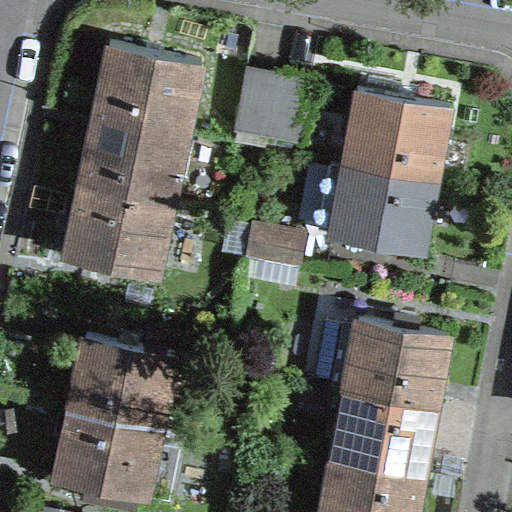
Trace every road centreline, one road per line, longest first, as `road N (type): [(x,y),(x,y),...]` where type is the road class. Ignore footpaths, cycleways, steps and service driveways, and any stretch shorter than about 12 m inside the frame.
road 1 (residential): [(511,326),(479,511)]
road 2 (residential): [(511,29),(365,0)]
